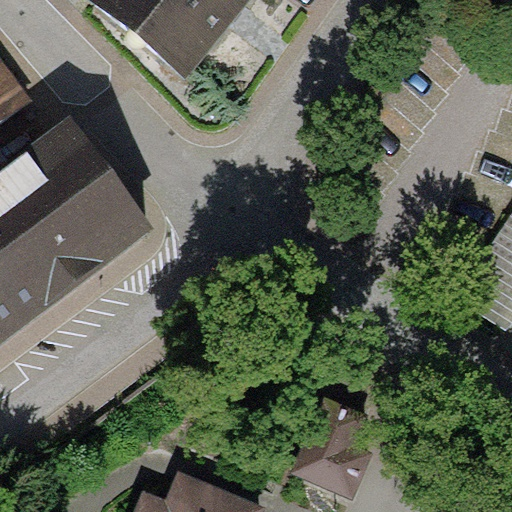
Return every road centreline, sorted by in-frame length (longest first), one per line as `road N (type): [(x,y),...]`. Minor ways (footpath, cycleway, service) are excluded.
road 1 (residential): [(231,218),(503,400)]
road 2 (residential): [(231,218),(159,306),(0,430)]
road 3 (residential): [(231,218),(6,0)]
road 4 (residential): [(324,76),(231,218)]
